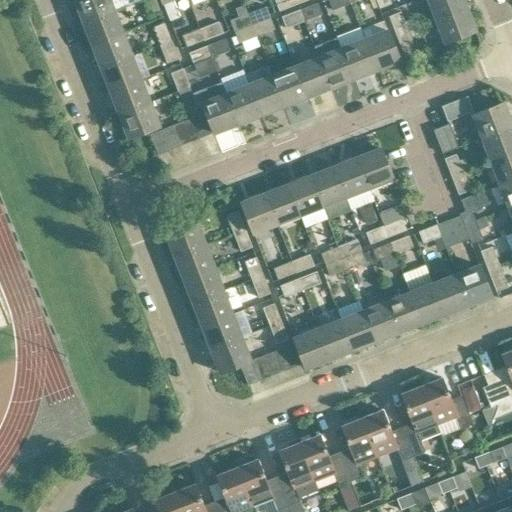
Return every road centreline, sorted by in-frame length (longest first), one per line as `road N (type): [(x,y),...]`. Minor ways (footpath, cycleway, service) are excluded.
road 1 (residential): [(126,210),(511,60)]
road 2 (residential): [(213,432),(511,316)]
road 3 (residential): [(213,432),(126,210)]
road 4 (residential): [(126,210),(43,0)]
road 5 (residential): [(62,511),(81,483),(213,432)]
